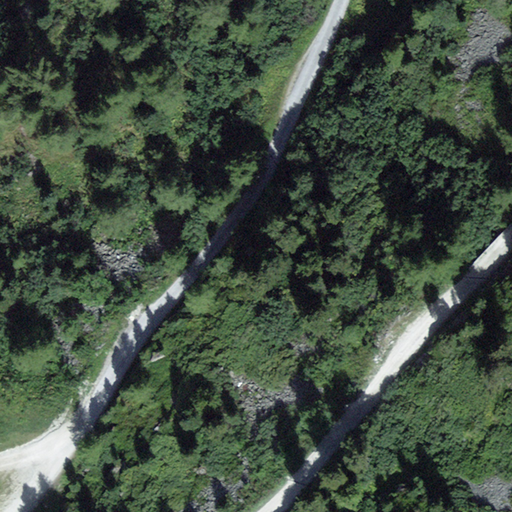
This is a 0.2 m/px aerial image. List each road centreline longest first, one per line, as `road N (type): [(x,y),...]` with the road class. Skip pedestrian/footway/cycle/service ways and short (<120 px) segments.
road 1 (track): [(340,0),(245,205),(144,324),(16,511)]
road 2 (track): [(272,511),(511,235)]
